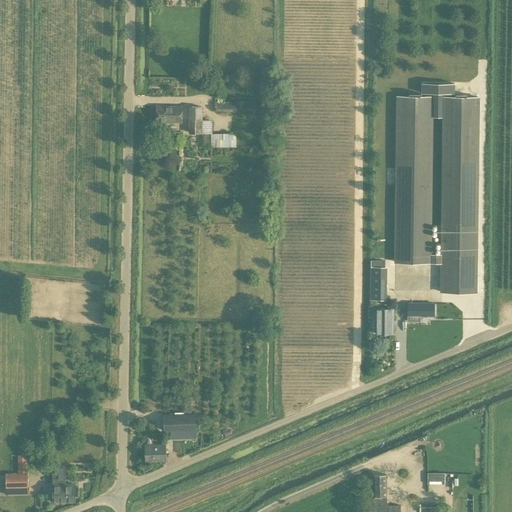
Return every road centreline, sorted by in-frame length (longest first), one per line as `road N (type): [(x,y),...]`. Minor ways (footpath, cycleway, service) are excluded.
road 1 (unclassified): [(121,490),(123,0)]
road 2 (unclassified): [(121,490),(511,325)]
